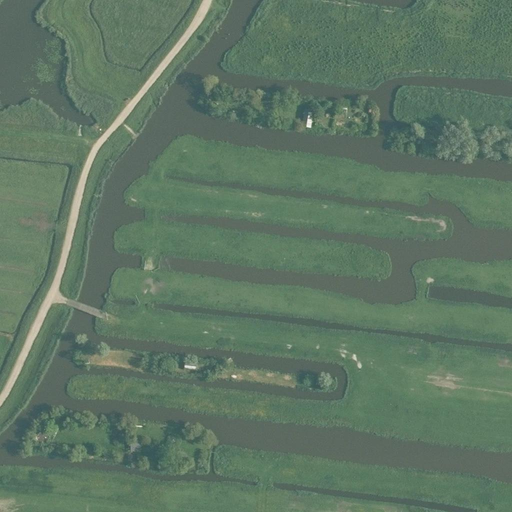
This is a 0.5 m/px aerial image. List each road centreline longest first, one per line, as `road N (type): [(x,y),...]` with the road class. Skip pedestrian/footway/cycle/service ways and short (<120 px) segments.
road 1 (track): [(95,144),(55,284),(0,398)]
road 2 (track): [(206,0),(119,119)]
road 3 (track): [(0,499),(129,511)]
